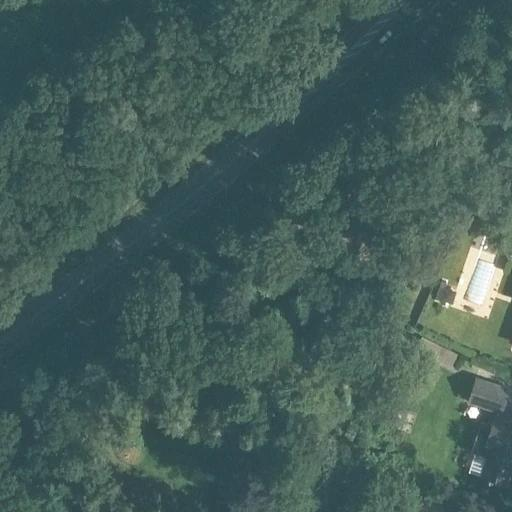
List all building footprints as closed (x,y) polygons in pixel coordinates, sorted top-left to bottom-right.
[(472,315),(487,274),(472,269),(458,310),(472,315)] [(436,295),(436,297),(438,298),(441,299),(440,303),(445,304),(446,300),(447,301),(451,302),(455,291),(445,287),(444,287),(445,282),(441,280),(436,295)] [(467,402),(502,413),(510,387),(475,376),(467,402)] [(384,419),(387,425),(393,426),(399,423),(401,418),(398,412),(393,410),(387,412),(384,419)] [(492,425),(480,421),(471,448),(489,454),(482,475),(507,483),(511,468),(511,421),(495,416),(492,425)] [(464,483),(476,486),(482,463),(471,460),(464,483)]
